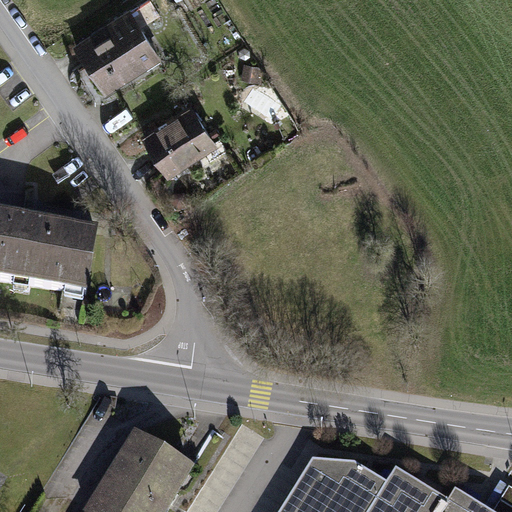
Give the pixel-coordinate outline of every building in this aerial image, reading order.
[(100,91),(150,58),(119,12),(69,46),(100,91)] [(212,158),(187,111),(140,136),(166,183),(212,158)] [(0,223),(0,288),(95,300),(103,236),(0,223)] [(130,444),(88,511),(164,511),(185,478),(130,444)] [(304,477),(282,511),(464,511),(450,503),(443,511),(438,511),(392,480),(381,495),(350,474),(308,471),(304,477)]
